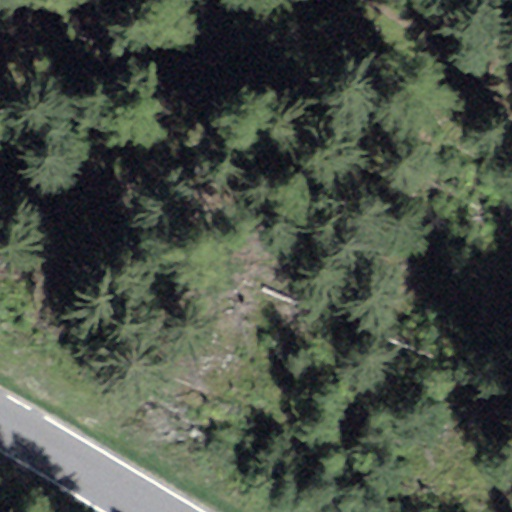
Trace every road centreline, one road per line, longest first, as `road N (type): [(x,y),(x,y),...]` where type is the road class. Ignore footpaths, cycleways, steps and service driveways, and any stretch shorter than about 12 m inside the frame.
road 1 (track): [(366,0),(511,109)]
road 2 (tertiary): [(0,418),(153,511)]
